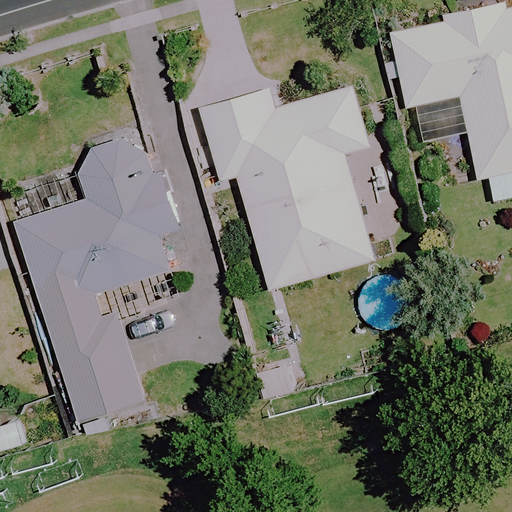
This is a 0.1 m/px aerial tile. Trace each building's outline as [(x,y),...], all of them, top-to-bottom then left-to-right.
[(511,9),(510,10),(507,0),(445,15),(448,24),(398,36),(418,121),(469,109),(492,203),(511,198),(511,9)] [(376,146),(358,86),(282,108),(276,89),(209,109),(230,180),(244,176),(278,290),(381,260),(350,153),(376,146)] [(161,170),(155,150),(130,137),(102,145),(88,170),(96,195),(21,218),(86,420),(151,400),(116,290),(175,271),(164,237),(191,228),(172,167),(161,170)] [(0,239),(0,271),(11,267),(0,239)] [(306,386),(295,358),(260,372),(271,400),(306,386)]
